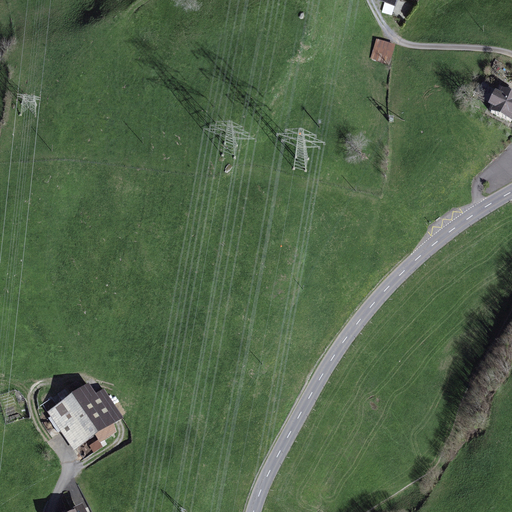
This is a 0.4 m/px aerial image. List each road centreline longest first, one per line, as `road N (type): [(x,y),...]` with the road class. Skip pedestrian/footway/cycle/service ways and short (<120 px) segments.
road 1 (secondary): [(252,511),(321,372),(369,305),(440,237),(511,191)]
road 2 (track): [(368,0),(394,44),(511,57)]
